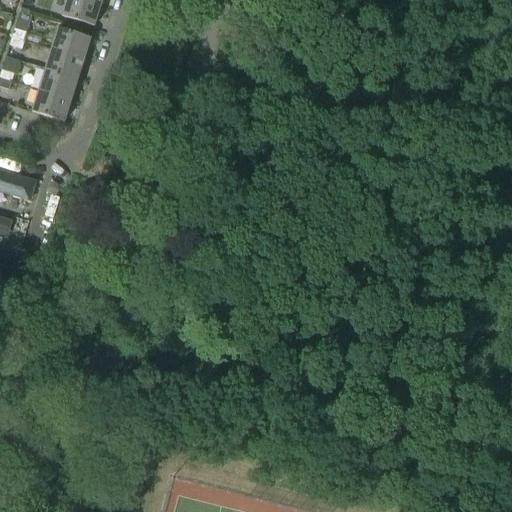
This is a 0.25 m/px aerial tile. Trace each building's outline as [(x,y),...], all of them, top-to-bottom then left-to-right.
[(93,27),(100,6),(81,0),(66,0),(62,17),(93,27)] [(83,60),(89,39),(58,29),(51,51),(83,60)] [(24,42),(26,34),(14,30),(11,38),(24,42)] [(21,51),(24,42),(11,38),(9,47),(21,51)] [(77,81),(83,60),(51,51),(45,71),(77,81)] [(0,79),(11,83),(13,75),(1,71),(0,74),(0,79)] [(70,101),(77,81),(45,71),(38,91),(70,101)] [(11,83),(0,79),(0,88),(8,91),(11,83)] [(64,122),(70,101),(38,91),(32,113),(64,122)] [(0,169),(0,192),(29,201),(35,180),(0,169)] [(10,221),(0,218),(0,238),(4,240),(10,221)] [(24,254),(22,261),(31,264),(34,257),(24,254)]
